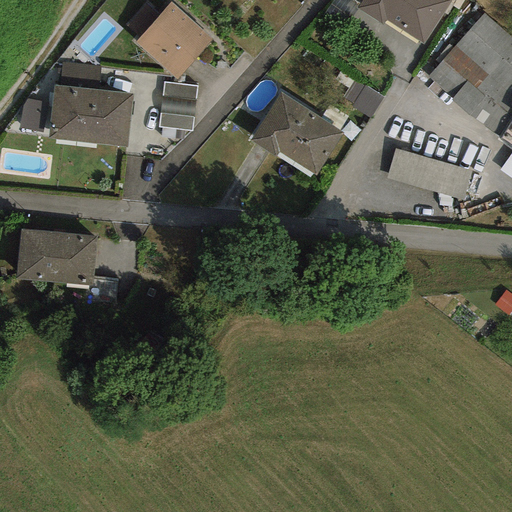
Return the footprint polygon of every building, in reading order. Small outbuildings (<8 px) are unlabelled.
[(451,1),(448,0),(360,0),(356,8),(382,25),(385,20),(423,44),(451,1)] [(212,40),(170,2),(155,18),(145,9),(128,28),(139,37),(134,43),(176,80),(212,40)] [(511,37),(483,14),(427,77),(452,99),(450,100),(468,115),(500,137),(511,119),(511,37)] [(197,86),(164,83),(158,127),(191,131),(197,86)] [(132,94),(53,86),(48,138),(127,147),(132,94)] [(343,133),(279,92),(248,139),(275,156),(278,152),(315,175),(343,133)] [(46,105),(23,101),(18,128),(41,132),(46,105)] [(511,119),(500,137),(498,139),(511,148),(511,119)] [(469,171),(393,149),(385,178),(461,199),(469,171)] [(94,235),(20,229),(16,278),(91,284),(94,235)] [(511,309),(511,296),(505,291),(494,306),(508,315),(511,309)]
